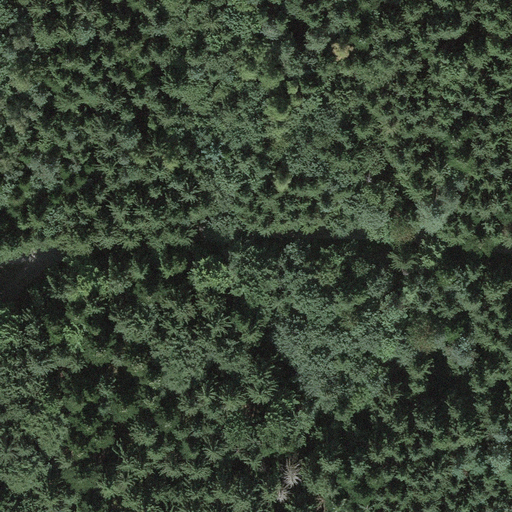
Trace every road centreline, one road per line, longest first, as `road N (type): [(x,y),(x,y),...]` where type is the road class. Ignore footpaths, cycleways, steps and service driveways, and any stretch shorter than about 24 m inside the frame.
road 1 (track): [(0,265),(87,242),(169,236),(327,235),(511,252)]
road 2 (track): [(253,235),(282,289),(305,378),(309,465),(330,511)]
